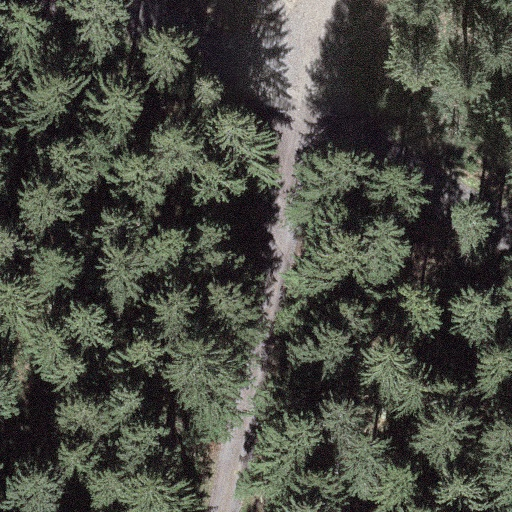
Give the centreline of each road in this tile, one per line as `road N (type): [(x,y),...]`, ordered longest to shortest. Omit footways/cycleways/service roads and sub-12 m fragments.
road 1 (track): [(327,0),(212,511)]
road 2 (track): [(511,212),(309,81),(52,0)]
